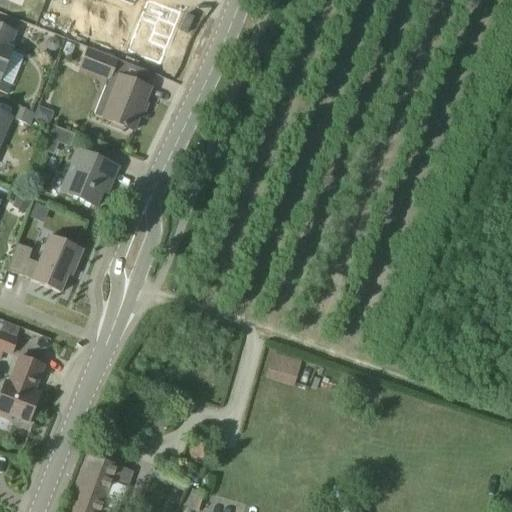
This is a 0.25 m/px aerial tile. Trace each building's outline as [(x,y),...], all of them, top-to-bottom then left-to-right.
[(146,0),(126,51),(160,65),(180,13),(146,0)] [(8,48),(15,33),(0,26),(0,79),(11,53),(12,50),(8,48)] [(133,132),(150,89),(110,73),(114,61),(86,50),(78,70),(107,81),(94,115),(101,118),(101,119),(112,123),(111,126),(121,130),(122,127),(133,132)] [(29,126),(34,114),(20,108),(15,120),(29,126)] [(0,144),(12,118),(0,112),(0,144)] [(55,128),(51,141),(70,149),(75,137),(55,128)] [(110,184),(118,168),(78,151),(60,193),(95,208),(106,182),(110,184)] [(20,195),(13,204),(24,212),(30,202),(20,195)] [(75,267),(83,250),(50,236),(38,264),(28,260),(31,250),(16,245),(6,271),(22,277),(22,276),(31,280),(30,281),(60,294),(72,266),(75,267)] [(4,323),(0,333),(15,339),(19,329),(4,323)] [(10,355),(16,340),(15,339),(0,333),(0,350),(3,352),(10,355)] [(272,354),(264,378),(292,388),(301,364),(272,354)] [(33,393),(43,367),(19,357),(8,383),(5,382),(0,394),(0,416),(9,420),(11,416),(28,423),(39,395),(33,393)] [(162,435),(172,411),(150,402),(140,426),(162,435)] [(206,464),(215,440),(197,433),(188,457),(206,464)] [(116,511),(132,472),(88,456),(67,511),(116,511)] [(183,491),(189,476),(155,464),(149,479),(183,491)] [(195,511),(196,511),(203,493),(188,488),(181,507),(195,511)]
